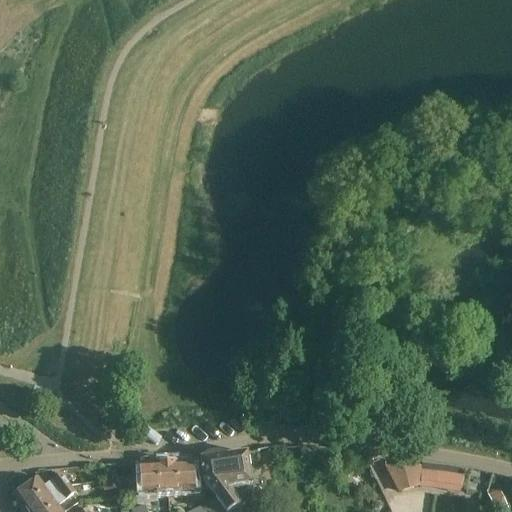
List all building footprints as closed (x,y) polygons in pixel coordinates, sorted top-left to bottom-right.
[(247,454),(199,461),(202,482),(201,482),(214,500),(222,511),(245,511),(242,506),(241,507),(228,490),(252,487),(247,454)] [(193,462),(166,464),(168,494),(194,493),(193,462)] [(434,490),(460,494),(461,489),(466,470),(452,467),(437,465),(421,463),(419,488),(434,490)] [(166,464),(139,465),(141,496),(168,494),(166,464)] [(38,478),(12,497),(22,511),(29,511),(68,484),(61,474),(44,487),(38,478)] [(68,484),(29,511),(62,511),(58,507),(76,494),(68,484)] [(503,511),(508,510),(499,489),(487,495),(494,511),(503,511)] [(222,511),(214,500),(190,511),(222,511)]
